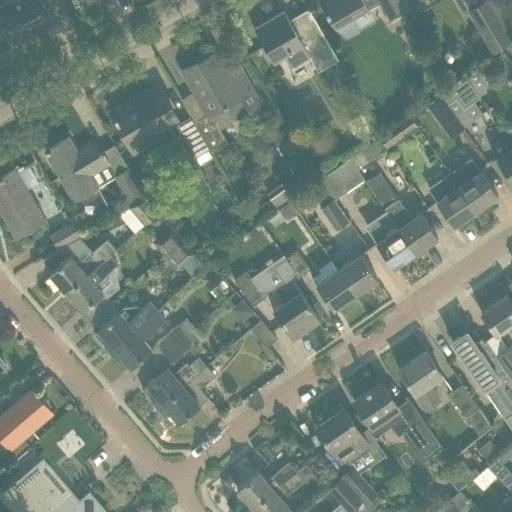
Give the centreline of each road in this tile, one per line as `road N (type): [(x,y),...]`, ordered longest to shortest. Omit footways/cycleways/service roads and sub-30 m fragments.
road 1 (residential): [(182,476),(241,424),(511,238)]
road 2 (residential): [(182,476),(154,465),(0,285)]
road 3 (tertiary): [(0,119),(205,0)]
